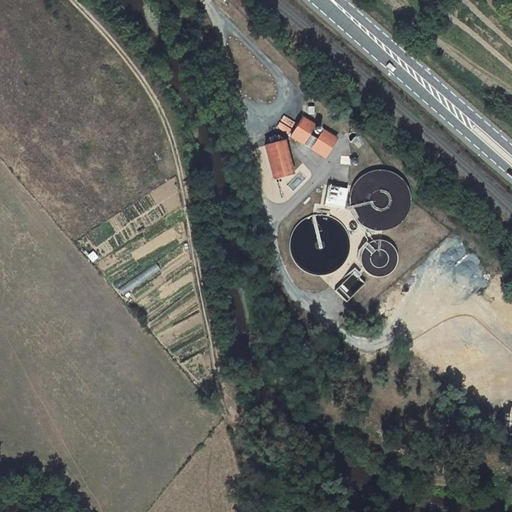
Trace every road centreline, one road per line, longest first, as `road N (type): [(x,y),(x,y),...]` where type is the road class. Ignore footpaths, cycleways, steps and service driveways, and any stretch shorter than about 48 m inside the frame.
road 1 (track): [(224,407),(167,126),(149,89),(74,0)]
road 2 (primary): [(323,0),(511,165)]
road 3 (unclassified): [(249,134),(276,280),(333,328)]
road 4 (unclassified): [(249,134),(279,134),(293,120),(294,100),(217,11)]
road 5 (unclassified): [(217,11),(231,104),(249,134)]
